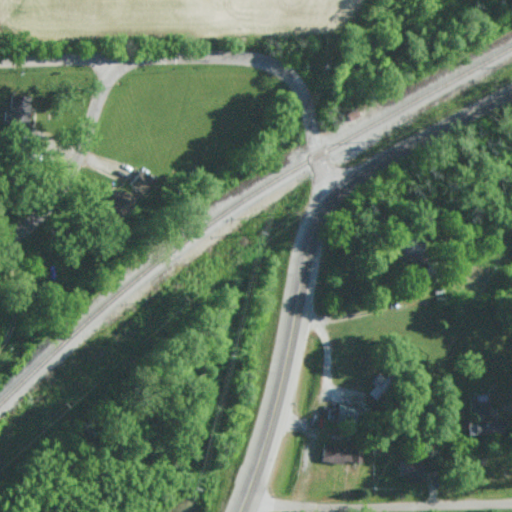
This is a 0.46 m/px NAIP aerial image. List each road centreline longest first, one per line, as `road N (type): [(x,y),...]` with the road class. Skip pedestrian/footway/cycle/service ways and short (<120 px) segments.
road 1 (primary): [(511,91),(382,153),(326,200),(305,247),(291,356),(240,511)]
road 2 (tertiary): [(326,200),(323,150),(286,70),(237,56),(110,58)]
road 3 (residential): [(244,505),(511,503)]
road 4 (tertiary): [(0,246),(63,185),(110,58)]
